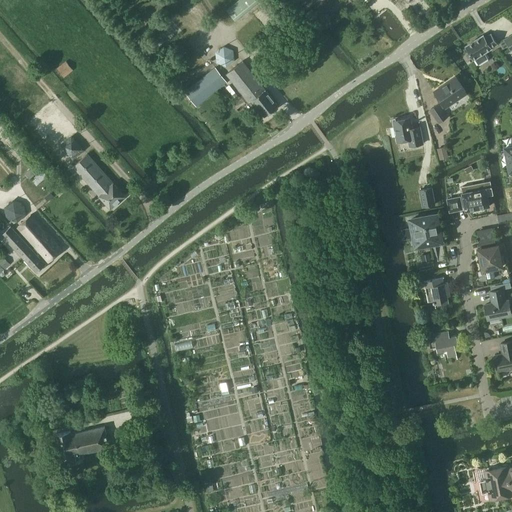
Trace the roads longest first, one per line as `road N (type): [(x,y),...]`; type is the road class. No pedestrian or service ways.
road 1 (unclassified): [(0,340),(205,183),(482,0)]
road 2 (residential): [(511,410),(489,414),(464,271),(466,225),(511,217)]
road 3 (unknown): [(157,222),(81,115),(59,124)]
